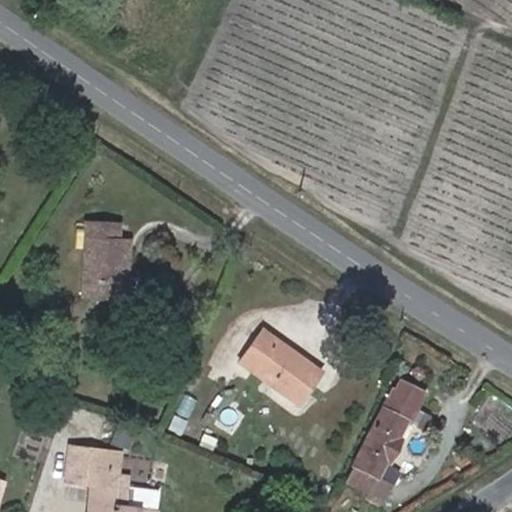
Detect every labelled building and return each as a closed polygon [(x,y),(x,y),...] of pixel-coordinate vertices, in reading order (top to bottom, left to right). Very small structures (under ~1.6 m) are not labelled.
[(125,301),(128,238),(117,238),(118,222),(85,220),(81,299),(125,301)] [(277,341),(261,329),(258,333),(274,345),(277,341)] [(296,405),(320,372),(277,341),(274,345),(258,333),(237,362),(296,405)] [(387,463),(400,439),(397,437),(406,420),(408,422),(422,395),(395,380),(350,465),(351,466),(343,482),(366,494),(375,478),(376,479),(385,462),(387,463)] [(128,448),(132,434),(115,429),(111,442),(128,448)] [(89,482),(85,511),(153,511),(157,490),(121,486),(105,484),(109,451),(68,446),(64,479),(89,482)] [(117,452),(109,451),(105,484),(121,486),(122,476),(114,475),(117,452)]
